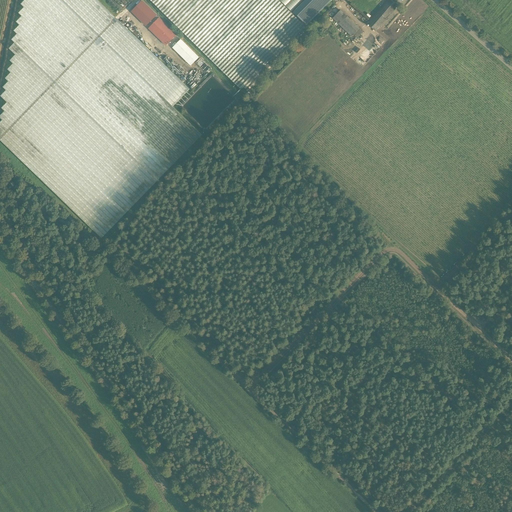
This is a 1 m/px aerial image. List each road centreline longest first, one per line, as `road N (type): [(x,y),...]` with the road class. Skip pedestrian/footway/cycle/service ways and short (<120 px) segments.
road 1 (track): [(511,358),(391,250),(251,386)]
road 2 (unclassified): [(199,511),(0,236)]
road 3 (track): [(251,386),(70,215),(0,163)]
